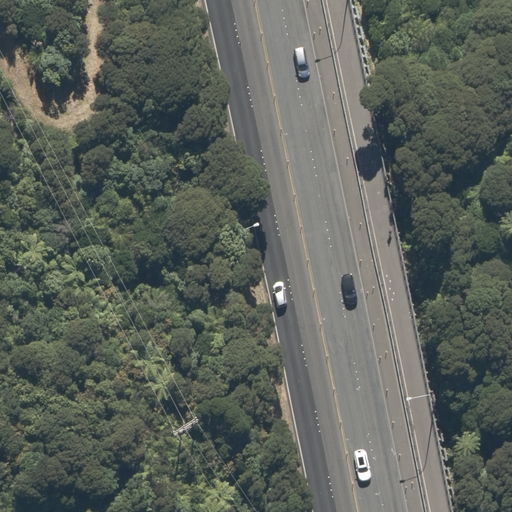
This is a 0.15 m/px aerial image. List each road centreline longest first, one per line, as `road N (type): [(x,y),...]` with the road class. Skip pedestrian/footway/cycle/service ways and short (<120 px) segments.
road 1 (secondary): [(334,511),(228,0)]
road 2 (secondary): [(280,0),(386,511)]
